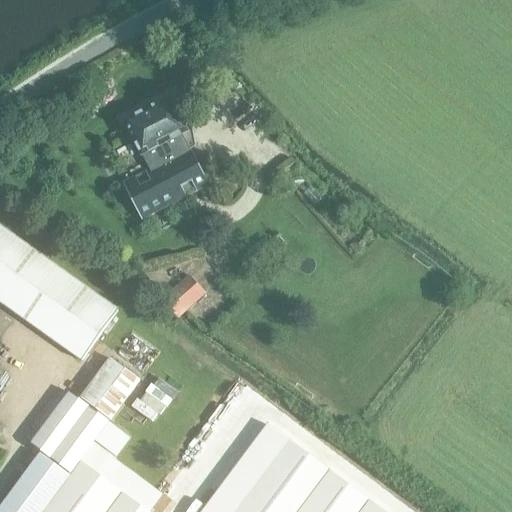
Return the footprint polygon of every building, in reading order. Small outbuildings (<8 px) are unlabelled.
[(190,148),(186,150),(180,137),(188,133),(170,99),(124,124),(142,158),(146,156),(152,168),(122,183),(141,221),(210,185),(190,148)] [(0,300),(83,361),(120,311),(0,223),(0,300)] [(188,276),(159,301),(176,321),(205,296),(188,276)] [(0,511),(384,511),(268,425),(202,511),(147,511),(101,477),(80,461),(95,442),(116,458),(131,438),(109,422),(141,381),(112,359),(80,401),(70,393),(32,445),(43,453),(0,510),(0,511)] [(136,408),(159,421),(178,387),(155,374),(136,408)]
